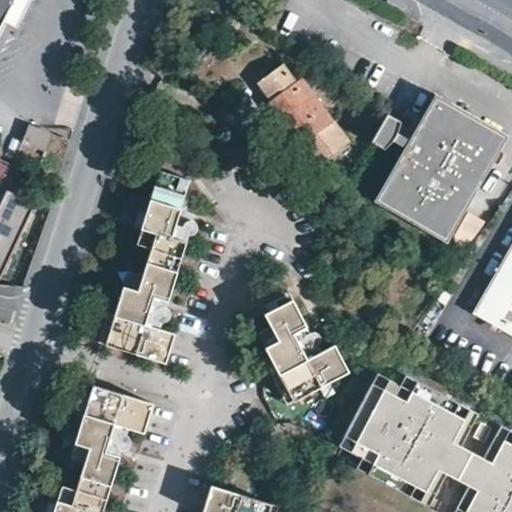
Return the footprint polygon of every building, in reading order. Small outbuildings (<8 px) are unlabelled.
[(0,0),(0,28),(5,19),(14,0),(0,0)] [(28,0),(14,0),(5,19),(16,24),(28,0)] [(285,62),(257,83),(319,164),(351,141),(303,76),(298,80),(285,62)] [(505,136),(435,98),(413,143),(409,150),(377,205),(446,243),(505,136)] [(388,118),(373,142),(387,148),(394,143),(397,140),(399,137),(400,132),(398,124),(388,118)] [(28,126),(22,143),(45,151),(51,134),(28,126)] [(394,143),(409,150),(413,143),(399,137),(397,140),(394,143)] [(0,160),(0,183),(13,187),(19,166),(0,160)] [(195,183),(158,172),(146,216),(142,230),(155,235),(150,251),(137,246),(129,273),(141,277),(137,292),(124,288),(116,314),(107,345),(168,364),(177,335),(162,331),(148,326),(157,298),(171,303),(189,244),(177,240),(182,226),(195,183)] [(9,190),(0,209),(0,271),(31,203),(36,206),(38,203),(9,190)] [(31,203),(0,271),(0,283),(36,206),(31,203)] [(133,228),(142,230),(146,216),(137,213),(133,228)] [(177,240),(189,244),(194,230),(182,226),(177,240)] [(155,235),(142,230),(137,246),(150,251),(155,235)] [(511,246),(471,320),(511,343),(511,246)] [(129,273),(124,288),(137,292),(141,277),(129,273)] [(261,310),(264,315),(294,297),(291,293),(261,310)] [(294,297),(264,315),(273,329),(281,342),(266,350),(282,376),(298,405),(355,371),(340,345),(327,353),(311,362),(295,335),(310,326),(294,297)] [(157,298),(148,326),(162,331),(171,303),(157,298)] [(97,342),(107,345),(116,314),(107,311),(97,342)] [(327,353),(310,326),(295,335),(311,362),(327,353)] [(259,338),(266,350),(281,342),(273,329),(259,338)] [(401,387),(379,375),(340,448),(362,459),(357,469),(432,509),(449,477),(453,469),(451,467),(457,456),(460,457),(464,449),(481,416),(407,377),(401,387)] [(292,408),(298,405),(282,376),(275,380),(292,408)] [(85,414),(93,386),(85,384),(77,412),(85,414)] [(153,405),(93,386),(85,414),(76,444),(88,447),(84,462),(75,488),(71,504),(58,500),(53,511),(105,511),(121,458),(107,454),(116,426),(129,430),(144,435),(153,405)] [(496,428),(485,422),(477,437),(488,443),(496,428)] [(107,454),(121,458),(129,430),(116,426),(107,454)] [(511,511),(511,432),(503,428),(486,461),(471,489),(458,511),(511,511)] [(88,447),(76,444),(72,458),(84,462),(88,447)] [(471,489),(486,461),(464,449),(460,457),(457,456),(451,467),(453,469),(449,477),(471,489)] [(63,485),(58,500),(71,504),(75,488),(63,485)] [(274,511),(277,506),(216,486),(206,511),(274,511)] [(46,511),(53,511),(58,500),(50,497),(45,511),(46,511)]
